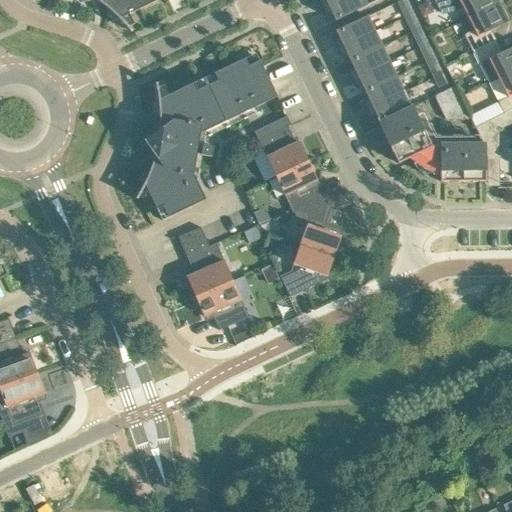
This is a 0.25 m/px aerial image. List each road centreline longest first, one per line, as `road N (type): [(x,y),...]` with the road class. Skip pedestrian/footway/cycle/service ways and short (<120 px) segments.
road 1 (residential): [(413,276),(192,391),(161,335),(102,184),(121,121),(117,69)]
road 2 (residential): [(269,0),(361,181),(408,221)]
road 3 (residential): [(0,218),(14,228),(103,429)]
road 4 (residential): [(117,69),(258,0)]
road 5 (tertiary): [(120,344),(64,221)]
road 6 (tertiary): [(160,465),(159,420),(137,361),(120,344)]
road 7 (residential): [(117,69),(102,46),(23,15),(12,0)]
road 8 (tertiary): [(120,344),(133,416),(160,465)]
